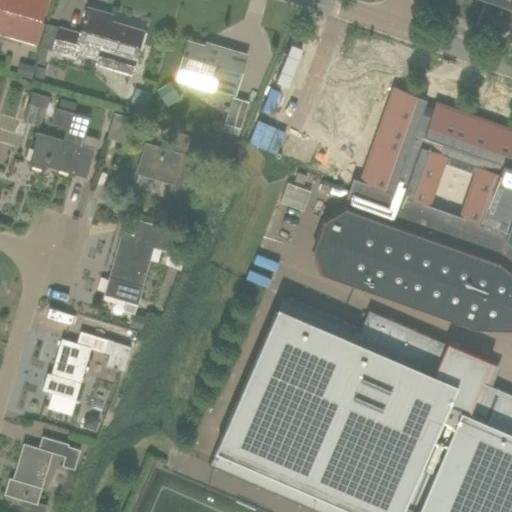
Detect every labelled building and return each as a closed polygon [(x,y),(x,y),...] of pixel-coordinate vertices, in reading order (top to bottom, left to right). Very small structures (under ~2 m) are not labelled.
[(0,0),(0,32),(35,42),(47,0),(0,0)] [(130,71),(142,29),(102,17),(103,11),(86,6),(79,33),(57,27),(51,50),(73,56),(74,50),(98,57),(97,61),(130,71)] [(212,43),(211,46),(188,39),(179,67),(216,78),(214,87),(233,93),(245,53),(212,43)] [(19,74),(31,78),(35,66),(22,62),(19,74)] [(44,78),(47,68),(37,66),(35,76),(44,78)] [(169,83),(156,91),(166,106),(179,98),(169,83)] [(511,131),(390,85),(354,178),(506,237),(511,241),(511,131)] [(130,102),(147,107),(151,91),(135,87),(130,102)] [(50,95),(32,89),(29,102),(46,107),(50,95)] [(247,101),(232,96),(225,122),(239,127),(247,101)] [(46,164),(85,176),(97,136),(84,132),(90,115),(56,105),(51,121),(66,126),(62,138),(37,131),(27,163),(44,169),(46,164)] [(114,110),(106,136),(124,141),(132,116),(114,110)] [(169,191),(187,196),(201,150),(170,140),(167,150),(145,144),(137,172),(171,182),(169,191)] [(344,205),(500,261),(511,270),(511,241),(506,237),(354,178),(344,205)] [(322,272),(478,326),(511,327),(511,270),(500,261),(344,205),(322,218),(311,246),(322,272)] [(120,229),(101,296),(137,306),(143,284),(141,283),(152,246),(165,250),(171,228),(137,218),(133,232),(120,229)] [(211,463),(324,511),(511,511),(511,394),(479,381),(484,369),(488,360),(369,309),(361,328),(283,295),(211,463)] [(141,328),(145,316),(133,313),(129,325),(141,328)] [(130,344),(113,339),(107,338),(108,336),(81,328),(77,341),(61,336),(51,371),(47,370),(42,387),(76,397),(77,393),(78,390),(91,345),(104,349),(110,351),(106,363),(123,368),(130,344)] [(76,397),(75,400),(81,402),(84,392),(78,390),(77,393),(76,397)] [(95,430),(99,417),(92,415),(85,418),(83,426),(95,430)] [(80,448),(68,444),(69,441),(41,433),(38,444),(23,440),(12,475),(8,474),(3,491),(24,497),(21,506),(23,511),(43,511),(46,504),(37,501),(52,450),(65,453),(62,464),(74,468),(80,448)]
